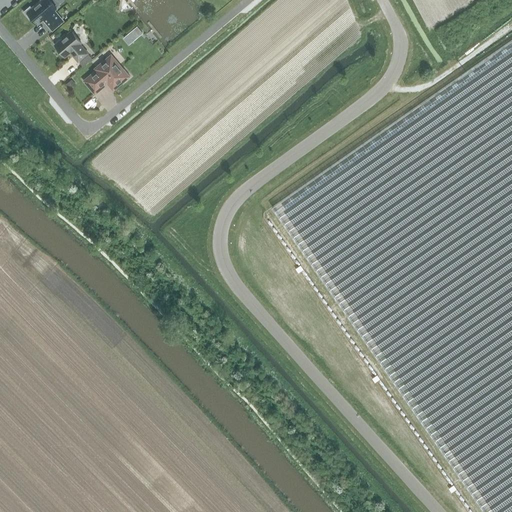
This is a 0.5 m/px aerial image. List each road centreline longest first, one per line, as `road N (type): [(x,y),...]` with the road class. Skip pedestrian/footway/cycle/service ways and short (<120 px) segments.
road 1 (unclassified): [(437,511),(235,285),(219,250),(223,219),(236,199),(387,82),(399,47),(381,0)]
road 2 (residential): [(0,28),(87,129),(248,0)]
